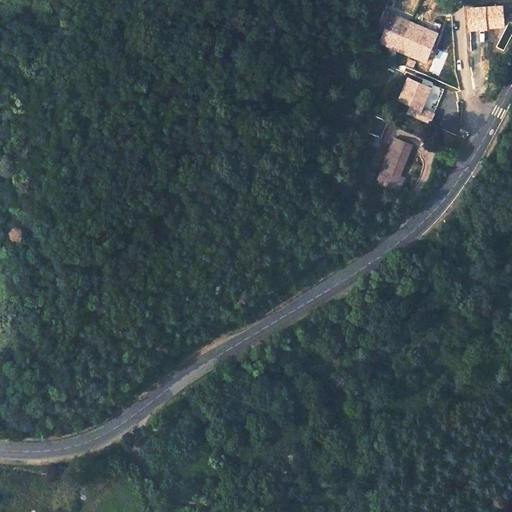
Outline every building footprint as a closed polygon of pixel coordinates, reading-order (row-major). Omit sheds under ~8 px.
[(503,6),(468,8),(469,29),(504,27),(503,6)] [(383,35),(380,42),(425,61),(437,33),(383,11),(379,25),(377,33),(383,35)] [(420,114),(432,86),(406,75),(395,104),(420,114)] [(374,116),(368,134),(381,138),(381,139),(387,122),(387,121),(374,116)] [(394,139),(377,183),(399,192),(404,178),(399,176),(396,175),(408,145),(394,139)] [(408,145),(396,175),(399,176),(412,146),(408,145)] [(367,172),(363,183),(370,186),(375,175),(367,172)]
